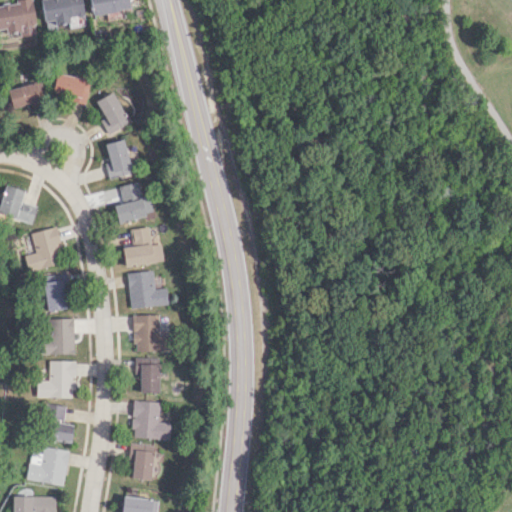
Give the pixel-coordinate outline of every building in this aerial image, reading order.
[(0,28),(5,27),(5,33),(19,31),(19,36),(36,33),(31,0),(21,0),(0,3),(0,28)] [(39,0),(43,24),(68,20),(68,16),(83,14),(81,0),(39,0)] [(88,0),(92,15),(129,8),(127,0),(88,0)] [(90,79),(56,72),(52,91),(71,95),(70,100),(85,103),(90,79)] [(7,89),(12,107),(40,99),(34,81),(7,89)] [(106,132),(127,124),(115,91),(96,99),(104,118),(101,119),(106,132)] [(105,142),(108,161),(105,162),(108,178),(131,174),(125,139),(105,142)] [(141,196),(138,181),(118,185),(122,203),(114,204),(117,221),(153,214),(149,194),(141,196)] [(0,215),(33,220),(35,205),(21,203),(23,188),(3,185),(0,205),(0,215)] [(30,232),(35,251),(25,254),(29,270),(63,262),(54,226),(30,232)] [(160,242),(151,244),(148,226),(131,228),(133,245),(122,246),(125,266),(163,261),(160,242)] [(153,270),(127,273),(132,308),(168,303),(166,287),(155,288),(153,270)] [(46,311),(69,307),(64,273),(41,277),(46,311)] [(134,351),(170,350),(169,333),(159,334),(159,314),(133,314),(134,351)] [(72,317),(46,318),(46,338),(38,338),(39,354),(73,353),(72,317)] [(158,392),(158,357),(134,357),(134,374),(139,374),(139,392),(158,392)] [(35,379),(35,396),(74,397),(74,360),(48,360),(48,380),(35,379)] [(170,422),(158,422),(159,401),(132,400),(131,437),(170,438),(170,422)] [(72,424),(63,423),(64,405),(45,403),(41,438),(70,441),(72,424)] [(131,477),(149,479),(153,444),(129,442),(128,459),(132,459),(131,477)] [(67,449),(42,447),(41,453),(29,452),(26,480),(64,484),(67,449)] [(54,511),(55,496),(11,495),(10,511),(54,511)] [(120,511),(155,511),(157,499),(122,496),(120,511)]
